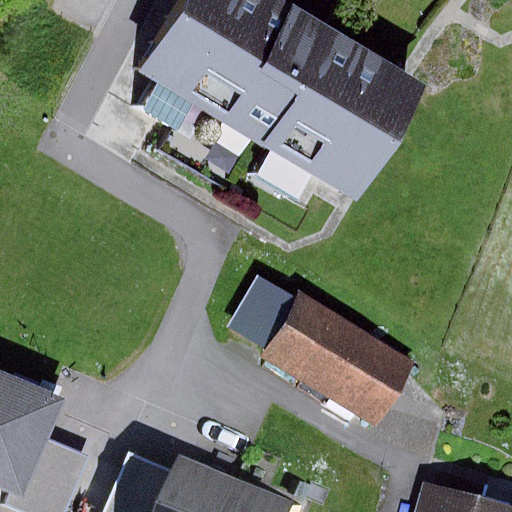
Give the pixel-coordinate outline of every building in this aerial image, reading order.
[(390,88),(245,0),(179,0),(139,66),(353,196),(412,100),(390,88)] [(376,415),(407,363),(258,276),(227,328),(376,415)] [(32,435),(47,399),(0,379),(0,507),(11,511),(56,511),(80,456),(32,435)] [(175,472),(130,454),(105,511),(293,511),(297,504),(182,456),(175,472)] [(511,511),(426,486),(418,511),(511,511)]
